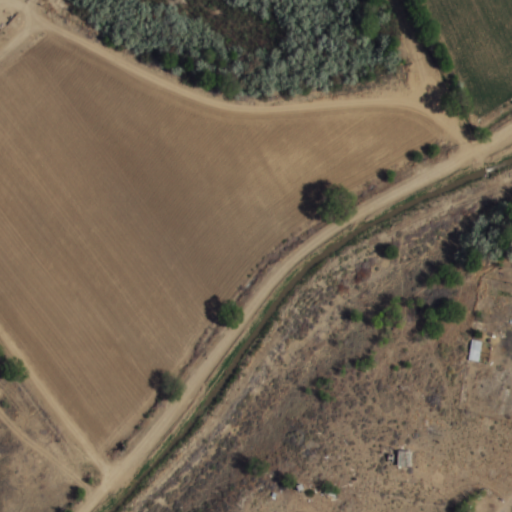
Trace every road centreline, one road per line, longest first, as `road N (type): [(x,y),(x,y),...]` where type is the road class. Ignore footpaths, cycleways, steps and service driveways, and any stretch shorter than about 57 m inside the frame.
road 1 (residential): [(73,511),(159,432),(291,257),(511,125)]
road 2 (residential): [(0,35),(16,20),(118,67),(259,86),(417,76),(478,139)]
